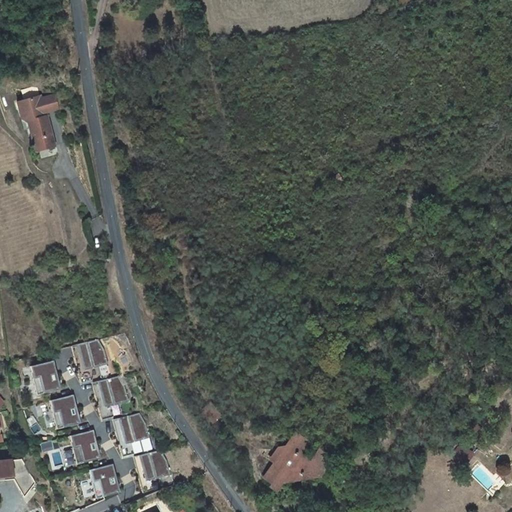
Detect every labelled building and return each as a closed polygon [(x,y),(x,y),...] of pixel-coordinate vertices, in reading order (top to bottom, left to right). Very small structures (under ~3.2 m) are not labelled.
[(34,98),(16,102),(18,108),(21,110),(24,119),(27,121),(34,146),(38,148),(54,144),(47,116),(43,117),(42,113),(58,109),(55,95),(41,99),(35,100),(34,98)] [(342,180),(338,174),(332,177),(335,184),(342,180)] [(98,339),(71,346),(81,383),(90,380),(91,383),(110,378),(103,350),(98,339)] [(53,360),(30,366),(37,395),(53,391),(53,390),(61,389),(53,360)] [(110,378),(91,383),(101,420),(112,417),(113,420),(132,415),(124,387),(118,376),(110,378)] [(73,394),(49,400),(56,429),(73,425),(72,425),(80,423),(73,394)] [(210,403),(200,411),(210,424),(221,416),(210,403)] [(132,415),(113,420),(122,456),(133,454),(134,457),(153,452),(146,424),(140,413),(132,415)] [(93,430),(69,436),(76,464),(93,460),(92,460),(100,458),(93,430)] [(328,454),(318,448),(312,459),(308,461),(300,456),(299,450),(300,448),(304,447),(307,442),(293,434),(290,439),(291,442),(288,447),(281,449),(282,456),(278,457),(278,458),(274,464),(271,469),(272,469),(281,475),(277,480),(284,484),(285,483),(289,476),(301,473),(307,478),(321,474),(319,469),(325,467),(324,462),(330,460),(328,454)] [(454,455),(465,464),(474,453),(463,444),(454,455)] [(282,456),(281,449),(276,449),(269,461),(274,464),(278,458),(278,457),(282,456)] [(153,452),(134,457),(143,493),(153,489),(155,492),(173,485),(167,461),(160,450),(153,452)] [(0,477),(21,475),(21,479),(22,486),(27,494),(36,483),(23,460),(0,461),(0,477)] [(113,464),(89,470),(96,498),(112,494),(120,492),(113,464)] [(279,492),(284,484),(277,480),(281,475),(272,469),(265,481),(274,486),(272,488),(279,492)] [(285,483),(307,478),(301,473),(289,476),(285,483)]
